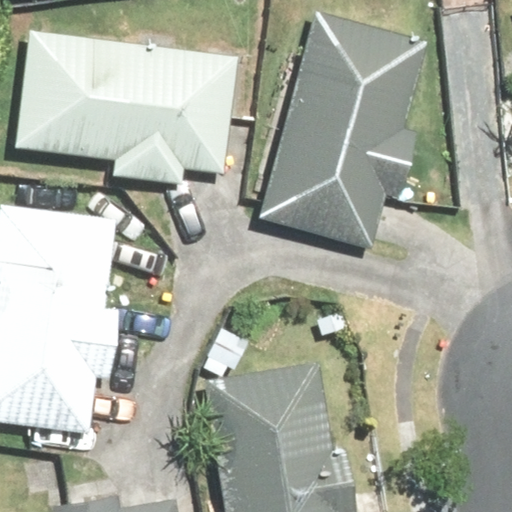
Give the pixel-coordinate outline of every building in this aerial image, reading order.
[(425,40),(310,9),(254,215),(369,246),(383,195),(397,198),(415,130),(402,127),(425,40)] [(234,55),(26,30),(11,148),(109,160),(107,176),(177,184),(179,168),(219,173),(234,55)] [(113,221),(0,206),(0,421),(85,433),(92,377),(109,379),(118,308),(101,305),(113,221)] [(321,363),(200,381),(220,511),(352,511),(343,451),(334,453),(321,363)] [(175,511),(173,500),(119,508),(116,494),(47,505),(47,511),(175,511)]
